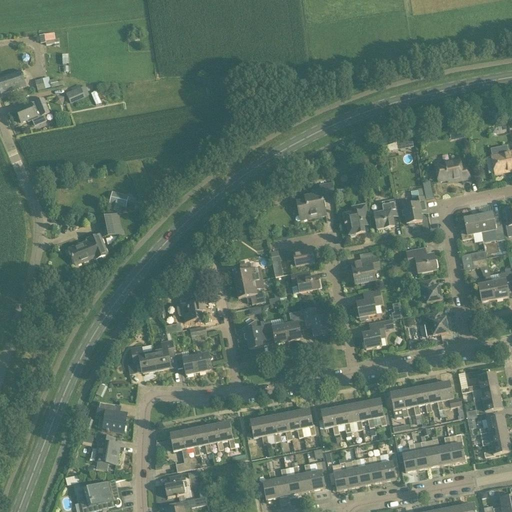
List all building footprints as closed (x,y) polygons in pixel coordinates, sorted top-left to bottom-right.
[(54,34),(39,36),(40,45),(45,44),(46,46),(54,45),(54,47),(59,46),(59,39),(55,40),(54,34)] [(25,88),(20,72),(0,78),(0,92),(1,96),(25,88)] [(34,82),(37,92),(65,86),(64,82),(57,83),(57,79),(49,81),(48,79),(34,82)] [(66,94),(70,105),(89,97),(85,87),(80,89),(79,86),(71,89),(72,92),(66,94)] [(56,105),(64,105),(64,97),(56,97),(56,105)] [(44,99),(32,104),(15,111),(21,124),(27,122),(28,123),(38,119),(50,114),(44,99)] [(511,153),(491,158),(495,176),(511,172),(511,153)] [(466,167),(460,169),(459,163),(435,168),(438,184),(454,181),(454,184),(469,181),(466,167)] [(320,187),(321,191),(310,193),(311,197),(305,198),(305,202),(296,204),(299,216),(308,215),(309,221),(326,217),(322,200),(334,198),(332,184),(320,187)] [(404,205),(404,208),(403,208),(406,226),(421,223),(420,216),(428,215),(426,202),(425,198),(424,198),(423,190),(418,191),(419,198),(411,200),(412,203),(404,205)] [(129,197),(112,193),(109,205),(126,209),(129,197)] [(377,205),(379,215),(374,216),(377,232),(394,228),(392,219),(399,218),(395,200),(383,203),(384,204),(377,205)] [(355,238),(354,236),(365,234),(363,228),(370,226),(366,205),(351,208),(352,215),(344,216),(346,225),(344,226),(344,227),(346,227),(348,237),(350,237),(351,239),(355,238)] [(98,219),(102,239),(123,235),(118,215),(98,219)] [(484,216),(478,218),(481,234),(495,231),(496,241),(499,243),(504,242),(505,242),(501,221),(493,223),(492,215),(484,216)] [(473,236),(481,234),(478,218),(463,220),(466,231),(460,232),(462,242),(473,240),(473,236)] [(95,261),(107,257),(108,256),(100,235),(85,241),(86,243),(69,250),(75,266),(94,259),(95,261)] [(409,271),(417,269),(418,276),(436,272),(433,257),(426,258),(425,249),(405,253),(409,271)] [(311,252),(293,255),(286,257),(287,263),(294,262),(296,269),(314,265),(311,252)] [(485,253),(471,255),(461,257),(463,265),(486,260),(485,253)] [(271,259),(275,279),(283,278),(279,258),(271,259)] [(379,271),(377,259),(350,264),(352,272),(350,272),(351,276),(352,276),(354,287),(360,286),(360,288),(368,287),(368,285),(374,283),(372,272),(379,271)] [(488,268),(486,260),(463,265),(464,273),(488,268)] [(241,273),(233,274),(236,288),(255,284),(263,283),(263,281),(260,269),(249,271),(247,265),(240,266),(241,273)] [(292,286),(298,285),(300,294),(319,291),(316,278),(311,279),(310,273),(290,276),(292,286)] [(492,284),(495,301),(509,299),(507,290),(511,288),(511,277),(511,274),(498,276),(500,283),(492,284)] [(481,304),(495,301),(491,277),(485,278),(486,285),(478,286),(481,304)] [(417,293),(424,292),(426,305),(442,302),(439,287),(434,288),(432,280),(415,284),(417,293)] [(263,294),(257,296),(255,284),(236,288),(238,301),(246,299),(247,304),(251,303),(252,306),(265,304),(263,294)] [(368,320),(368,318),(376,316),(374,308),(382,306),(379,291),(363,294),(365,303),(356,305),(358,311),(355,312),(357,320),(360,320),(360,322),(368,320)] [(189,315),(185,316),(186,324),(203,321),(202,313),(204,313),(205,311),(203,298),(201,296),(190,298),(191,305),(188,305),(187,307),(189,315)] [(306,331),(312,330),(314,339),(328,336),(324,319),(317,320),(315,310),(302,312),(303,316),(306,331)] [(424,326),(430,325),(433,338),(448,335),(445,319),(440,320),(439,313),(422,317),(424,326)] [(294,325),(284,327),(288,344),(300,341),(299,333),(306,331),(303,316),(293,319),(294,325)] [(257,324),(255,321),(242,331),(242,334),(245,334),(249,351),(262,349),(261,344),(267,342),(264,325),(264,323),(257,324)] [(369,325),(370,334),(363,336),(366,351),(381,348),(380,341),(386,339),(384,332),(394,330),(392,321),(369,325)] [(275,346),(288,344),(284,327),(272,329),(271,323),(264,325),(267,342),(274,340),(275,346)] [(179,325),(165,327),(166,336),(170,335),(181,333),(179,325)] [(191,339),(207,336),(205,328),(189,331),(191,339)] [(162,353),(152,355),(156,373),(170,370),(169,361),(175,360),(174,356),(170,335),(166,336),(168,343),(161,344),(162,353)] [(133,368),(141,366),(142,375),(156,373),(152,355),(143,356),(142,348),(130,350),(133,368)] [(185,377),(198,375),(195,358),(189,359),(188,353),(174,356),(175,360),(177,370),(184,369),(185,377)] [(208,355),(195,358),(198,375),(211,372),(208,355)] [(468,387),(478,386),(476,377),(481,376),(480,371),(469,373),(469,374),(466,374),(468,387)] [(478,378),(479,386),(461,390),(462,395),(480,391),(498,388),(496,375),(478,378)] [(451,410),(462,408),(460,400),(453,402),(450,384),(439,386),(442,404),(449,402),(451,410)] [(430,406),(437,405),(439,412),(444,411),(442,404),(439,386),(427,388),(430,406)] [(418,408),(425,407),(427,415),(432,414),(430,406),(427,388),(415,390),(418,408)] [(480,391),(481,398),(473,400),(474,405),(482,403),(500,400),(498,388),(480,391)] [(407,410),(413,409),(415,417),(420,416),(418,408),(415,390),(403,393),(407,410)] [(408,418),(407,410),(403,393),(390,395),(395,420),(403,418),(403,419),(408,418)] [(486,415),(486,414),(502,411),(500,400),(482,403),(484,411),(475,413),(476,417),(486,415)] [(387,417),(384,417),(383,417),(380,401),(369,403),(373,421),(379,420),(381,428),(389,426),(387,417)] [(96,418),(104,420),(102,432),(122,435),(126,416),(119,414),(121,407),(99,403),(96,418)] [(361,423),(368,422),(369,430),(374,429),(373,421),(369,403),(358,406),(361,423)] [(349,426),(356,424),(358,433),(363,432),(361,423),(358,406),(346,408),(349,426)] [(338,428),(344,427),(346,435),(351,434),(349,426),(346,408),(334,410),(338,428)] [(339,436),(338,428),(334,410),(320,413),(324,431),(332,429),(334,437),(339,436)] [(302,431),(309,430),(310,438),(316,436),(314,427),(313,427),(310,411),(299,413),(302,431)] [(299,413),(287,416),(292,441),(290,434),(297,433),(299,440),(304,439),(302,431),(299,413)] [(279,436),(285,434),(287,442),(292,441),(287,416),(275,418),(279,436)] [(275,418),(263,420),(267,438),(274,437),(275,444),(276,444),(276,445),(280,444),(279,436),(275,418)] [(480,436),(489,434),(506,431),(504,418),(486,421),(488,429),(479,431),(480,436)] [(268,446),(267,438),(263,420),(250,423),(253,440),(262,439),(263,447),(268,446)] [(222,444),(228,442),(230,451),(236,449),(234,440),(233,440),(229,424),(218,426),(222,444)] [(210,446),(217,445),(218,453),(223,452),(222,444),(218,426),(206,428),(210,446)] [(198,448),(205,447),(207,455),(212,454),(210,446),(206,428),(195,431),(198,448)] [(186,451),(193,449),(195,457),(200,456),(198,448),(195,431),(183,433),(186,451)] [(489,434),(490,441),(481,443),(482,448),(491,446),(509,443),(506,431),(489,434)] [(173,453),(182,452),(184,465),(175,466),(177,474),(191,471),(186,451),(183,433),(170,436),(171,441),(158,444),(157,450),(172,447),(173,453)] [(95,463),(98,463),(97,468),(98,470),(105,471),(107,470),(108,465),(115,467),(119,447),(114,446),(115,439),(97,436),(96,444),(99,444),(95,463)] [(450,448),(454,465),(465,463),(462,446),(463,446),(461,437),(449,439),(450,448)] [(446,449),(439,450),(442,467),(454,465),(450,448),(449,439),(444,440),(446,449)] [(430,469),(442,467),(439,450),(437,441),(432,442),(425,443),(427,452),(430,469)] [(422,453),(415,454),(418,472),(430,469),(427,452),(425,443),(421,444),(422,453)] [(491,446),(492,453),(484,454),(484,459),(511,454),(509,443),(491,446)] [(408,447),(410,455),(402,457),(405,474),(418,472),(415,454),(414,446),(408,447)] [(382,466),(385,484),(396,482),(393,469),(397,469),(395,454),(387,456),(389,465),(382,466)] [(377,467),(370,469),(373,486),(385,484),(382,466),(380,457),(375,458),(377,467)] [(365,469),(358,471),(362,488),(373,486),(370,469),(368,460),(363,461),(365,469)] [(353,472),(346,473),(350,491),(362,488),(358,471),(357,462),(351,463),(353,472)] [(317,473),(311,474),(314,492),(325,490),(322,474),(323,474),(321,464),(316,465),(317,473)] [(336,494),(350,491),(346,473),(345,464),(331,467),(336,494)] [(306,475),(299,476),(303,494),(314,492),(311,474),(309,466),(304,467),(306,475)] [(291,497),(303,494),(299,476),(298,468),(286,471),(287,479),(291,497)] [(268,470),(270,482),(262,484),(266,502),(279,499),(275,481),(273,469),(268,470)] [(282,480),(275,481),(279,499),(291,497),(287,479),(286,471),(280,472),(282,480)] [(184,497),(183,489),(187,488),(184,475),(169,478),(170,485),(165,486),(167,500),(184,497)] [(67,486),(77,484),(76,477),(66,479),(67,486)] [(121,505),(120,502),(119,502),(114,483),(86,490),(89,502),(81,504),(83,511),(98,511),(116,507),(117,508),(119,508),(121,506),(121,505)] [(169,506),(170,511),(169,511),(191,511),(191,509),(207,506),(206,498),(169,506)] [(493,511),(508,511),(511,511),(511,498),(500,501),(502,509),(493,511)]
